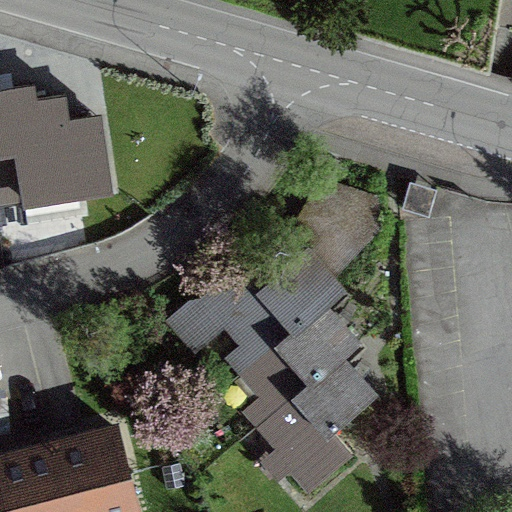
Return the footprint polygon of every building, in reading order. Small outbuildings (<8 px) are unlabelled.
[(0,195),(108,180),(98,108),(69,112),(66,90),(35,94),(32,74),(2,78),(0,78),(0,195)] [(289,221),(341,267),(382,224),(380,189),(318,171),(289,221)] [(402,205),(430,212),(437,185),(409,177),(402,205)] [(364,368),(347,349),(364,334),(347,315),(330,296),(347,282),(333,266),(308,238),(255,284),(233,259),(167,317),(195,349),(214,332),(229,349),(223,353),(258,392),(241,407),(274,444),(260,457),(277,477),(289,467),(308,489),(353,449),(335,427),(381,387),(364,368)] [(0,511),(144,511),(132,464),(119,413),(7,442),(0,443),(0,511)]
